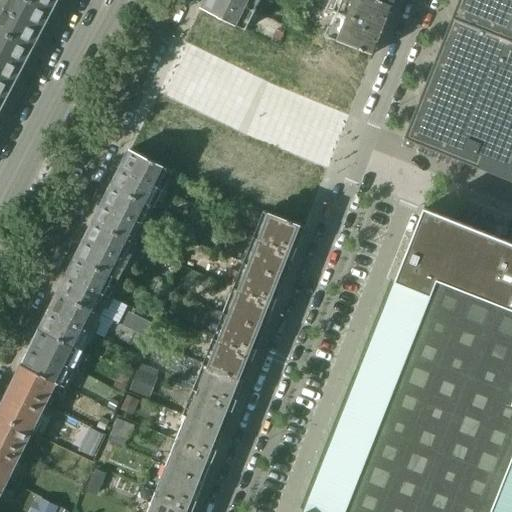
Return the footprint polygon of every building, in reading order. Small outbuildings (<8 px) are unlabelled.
[(50,12),(28,0),(1,0),(0,3),(0,31),(31,48),(50,12)] [(56,0),(28,0),(50,12),(56,0)] [(203,0),(200,8),(246,31),(261,0),(203,0)] [(372,56),(392,6),(375,0),(333,0),(329,11),(337,15),(328,38),(372,56)] [(511,0),(458,0),(403,139),(481,169),(485,158),(511,169),(511,167),(511,0)] [(276,24),(269,42),(277,47),(282,35),(284,36),(290,23),(290,22),(283,19),(280,26),(276,24)] [(31,48),(0,31),(0,77),(12,84),(31,48)] [(0,107),(12,84),(0,77),(0,107)] [(173,172),(128,151),(119,169),(164,190),(173,172)] [(164,190),(119,169),(110,187),(155,209),(164,190)] [(155,209),(110,187),(102,204),(146,226),(155,209)] [(146,226),(102,204),(93,222),(137,244),(146,226)] [(303,511),(302,511),(511,511),(511,243),(435,213),(423,208),(393,282),(349,394),(303,511)] [(303,230),(264,213),(244,263),(284,279),(303,230)] [(137,244),(93,222),(84,240),(128,262),(137,244)] [(128,262),(84,240),(74,259),(119,280),(128,262)] [(119,280),(74,259),(66,276),(110,298),(119,280)] [(284,279),(244,263),(224,314),(263,330),(284,279)] [(110,298),(66,276),(57,294),(101,315),(110,298)] [(101,315),(57,294),(47,313),(92,334),(101,315)] [(92,334),(47,313),(39,330),(83,352),(92,334)] [(263,330),(224,314),(203,365),(243,381),(263,330)] [(83,352),(39,330),(30,348),(74,369),(83,352)] [(74,369),(30,348),(21,366),(56,383),(65,388),(74,369)] [(243,381),(203,365),(188,403),(183,415),(187,416),(223,431),(243,381)] [(21,366),(9,390),(0,407),(0,416),(32,432),(56,383),(21,366)] [(131,385),(149,395),(159,377),(141,367),(131,385)] [(126,395),(120,410),(132,415),(138,401),(126,395)] [(109,399),(106,406),(114,410),(117,403),(109,399)] [(32,432),(0,416),(0,477),(8,481),(32,432)] [(223,431),(187,416),(167,467),(203,482),(223,431)] [(101,417),(95,429),(103,433),(109,421),(101,417)] [(131,426),(115,419),(105,442),(122,449),(131,426)] [(88,428),(84,437),(98,443),(103,434),(88,428)] [(191,511),(203,482),(167,467),(148,511),(191,511)] [(89,481),(85,490),(97,495),(101,485),(89,481)] [(41,497),(33,511),(54,511),(57,505),(41,497)]
